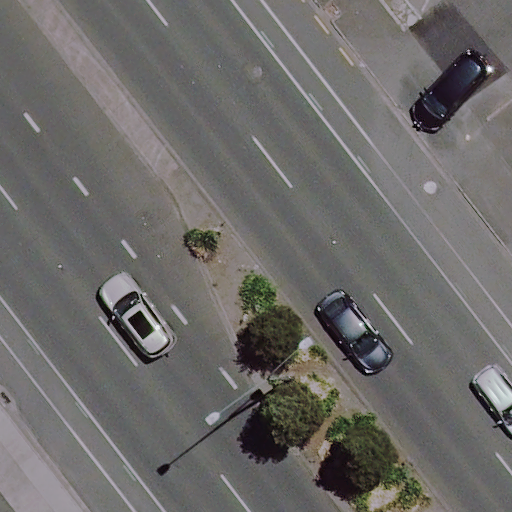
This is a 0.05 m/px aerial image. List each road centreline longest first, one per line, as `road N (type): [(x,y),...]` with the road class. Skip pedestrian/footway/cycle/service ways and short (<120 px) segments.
road 1 (secondary): [(147,0),(511,472)]
road 2 (secondary): [(249,511),(0,192)]
